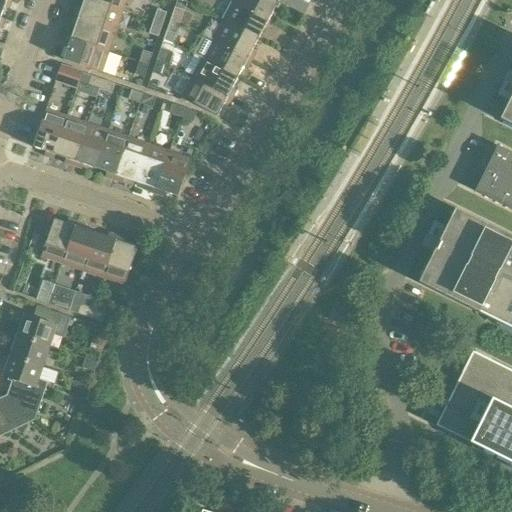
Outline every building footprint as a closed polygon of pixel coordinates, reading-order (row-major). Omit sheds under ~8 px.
[(8,9),(11,1),(7,0),(0,0),(0,19),(4,21),(4,20),(0,18),(0,17),(4,8),(8,9)] [(113,32),(120,10),(89,0),(83,0),(80,10),(75,8),(72,18),(113,32)] [(89,0),(120,10),(123,0),(89,0)] [(277,1),(276,0),(235,0),(234,3),(272,22),(276,15),(271,12),(277,2),(277,1)] [(272,22),(234,3),(223,23),(257,40),(263,29),(267,31),(272,22)] [(174,8),(170,20),(177,22),(179,24),(184,11),(174,8)] [(156,10),(153,22),(162,25),(166,13),(156,10)] [(106,52),(113,32),(72,18),(69,26),(74,27),(70,38),(70,39),(106,52)] [(175,35),(179,24),(177,22),(170,20),(166,32),(175,35)] [(158,37),(162,25),(153,22),(149,34),(158,37)] [(257,40),(223,23),(213,41),(251,61),(256,53),(251,51),(257,40)] [(251,61),(213,41),(202,36),(192,55),(203,60),(236,78),(242,67),(247,69),(251,61)] [(98,73),(106,52),(70,39),(70,38),(65,37),(62,46),(67,48),(62,61),(98,73)] [(160,49),(156,62),(165,65),(169,52),(160,49)] [(143,51),(139,63),(148,66),(152,54),(143,51)] [(236,78),(203,60),(193,79),(231,99),(235,91),(231,88),(236,78)] [(161,76),(165,65),(156,62),(152,73),(161,76)] [(144,78),(148,66),(139,63),(134,75),(144,78)] [(81,74),(60,67),(55,82),(76,89),(81,74)] [(98,90),(101,80),(90,76),(87,86),(98,90)] [(226,107),(231,99),(193,79),(182,99),(216,117),(222,105),(226,107)] [(114,85),(101,80),(98,90),(111,94),(114,85)] [(139,103),(142,94),(131,90),(128,100),(139,103)] [(155,99),(142,94),(139,103),(152,108),(155,99)] [(435,250),(418,283),(469,309),(470,307),(478,311),(477,312),(511,329),(511,371),(473,352),(436,426),(511,464),(511,94),(499,120),(511,126),(511,239),(505,236),(506,234),(456,209),(439,242),(441,243),(437,251),(435,250)] [(179,118),(183,109),(171,105),(168,114),(179,118)] [(195,113),(183,109),(179,118),(192,122),(195,113)] [(52,160),(54,155),(66,119),(44,112),(32,148),(44,152),(43,157),(52,160)] [(72,166),(86,126),(66,119),(54,155),(64,159),(63,163),(72,166)] [(93,169),(106,133),(86,126),(72,166),(80,169),(82,165),(93,169)] [(112,181),(126,140),(106,133),(93,169),(105,173),(103,178),(112,181)] [(134,183),(146,147),(126,140),(112,181),(121,184),(123,179),(134,183)] [(153,195),(167,154),(146,147),(134,183),(146,187),(144,192),(153,195)] [(511,154),(497,147),(475,191),(511,209),(511,154)] [(189,161),(167,154),(153,195),(162,198),(164,193),(177,198),(189,161)] [(61,262),(75,222),(67,219),(65,224),(53,219),(41,255),(61,262)] [(82,269),(94,234),(82,230),(84,225),(75,222),(61,262),(82,269)] [(103,276),(116,236),(107,233),(106,238),(94,234),(82,269),(103,276)] [(125,239),(116,236),(103,276),(123,283),(136,248),(123,244),(125,239)] [(140,263),(142,264),(148,266),(152,253),(145,251),(140,263)] [(47,304),(51,295),(38,291),(35,300),(47,304)] [(71,302),(51,295),(47,304),(68,311),(71,302)] [(88,318),(92,309),(79,305),(76,314),(88,318)] [(23,315),(16,337),(49,349),(54,336),(63,339),(70,318),(37,307),(33,318),(23,315)] [(103,313),(92,309),(88,318),(100,322),(103,313)] [(42,369),(49,349),(16,337),(9,358),(42,369)] [(38,380),(42,369),(9,358),(2,378),(11,381),(6,396),(3,397),(33,422),(34,421),(47,383),(38,380)] [(84,360),(81,369),(93,373),(97,364),(84,360)] [(87,386),(74,382),(71,391),(84,396),(87,386)] [(0,437),(33,422),(3,397),(0,398),(0,437)]
